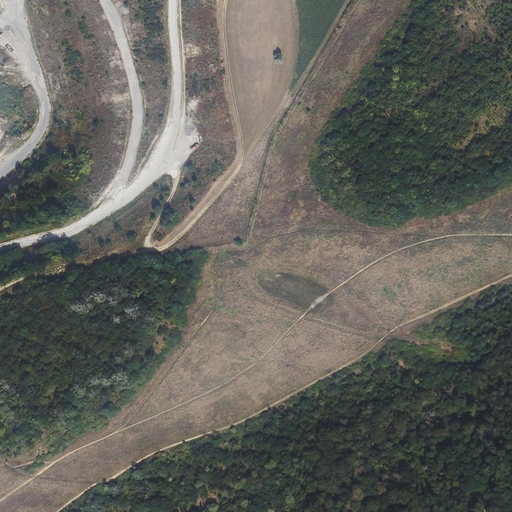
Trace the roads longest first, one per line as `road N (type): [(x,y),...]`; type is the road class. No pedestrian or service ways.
road 1 (track): [(0,290),(117,256),(137,242),(164,247),(173,240),(273,121),(287,61),(282,0)]
road 2 (track): [(0,247),(100,214),(143,184),(172,150),(182,109),(174,0)]
